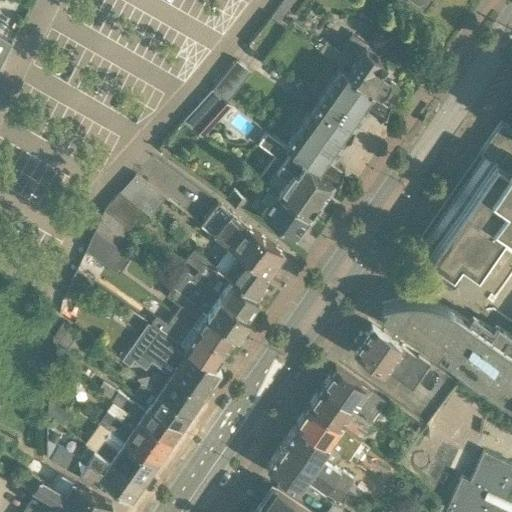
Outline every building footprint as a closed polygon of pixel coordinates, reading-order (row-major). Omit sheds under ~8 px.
[(280,21),(290,7),(282,1),(272,15),(280,21)] [(0,65),(12,43),(0,36),(0,65)] [(347,71),(388,100),(398,85),(381,72),(386,64),(378,58),(380,57),(365,46),(347,71)] [(228,101),(250,71),(236,60),(212,89),(228,101)] [(341,66),(295,130),(286,143),(322,169),(367,106),(379,115),(389,101),(388,100),(347,71),(341,66)] [(182,122),(197,135),(198,134),(202,137),(232,104),(228,101),(212,89),(182,122)] [(500,160),(511,139),(511,127),(500,121),(483,151),(500,160)] [(322,169),(286,143),(283,141),(274,154),(282,160),(266,182),(276,190),(309,214),(311,212),(312,213),(316,212),(321,205),(320,200),(319,199),(332,180),(320,171),(322,169)] [(511,167),(511,169),(493,158),(431,259),(453,272),(460,261),(480,274),(502,237),(511,243),(511,167)] [(150,215),(166,197),(135,174),(119,191),(144,210),(150,215)] [(227,199),(232,203),(241,209),(248,199),(234,189),(227,199)] [(309,214),(276,190),(267,202),(258,196),(252,205),(294,236),(301,226),(306,225),(308,222),(308,216),(309,214)] [(119,191),(103,209),(129,228),(144,210),(119,191)] [(283,252),(217,202),(200,224),(238,253),(267,274),(283,252)] [(103,210),(94,230),(118,247),(121,249),(134,232),(129,228),(103,209),(103,210)] [(121,249),(118,247),(94,230),(85,250),(105,264),(115,271),(118,273),(130,256),(121,249)] [(198,269),(193,276),(247,316),(258,299),(257,297),(256,298),(228,275),(206,258),(193,249),(185,259),(198,269)] [(235,265),(228,275),(256,298),(257,297),(265,286),(262,284),(268,276),(266,274),(267,274),(238,253),(232,263),(235,265)] [(247,316),(193,276),(183,268),(171,285),(193,302),(236,332),(247,316)] [(93,282),(76,270),(70,284),(84,294),(93,282)] [(174,313),(182,319),(225,349),(236,332),(193,302),(171,285),(165,294),(180,305),(174,313)] [(511,336),(501,328),(492,330),(478,319),(469,321),(460,315),(455,312),(450,309),(444,306),(439,304),(433,302),(430,301),(424,300),(418,299),(415,299),(408,299),(405,299),(399,299),(393,300),(390,301),(384,303),(381,304),(381,305),(384,304),(385,307),(380,313),(388,319),(388,320),(387,322),(387,323),(387,324),(388,326),(388,327),(389,328),(390,329),(391,329),(393,330),(394,330),(396,330),(398,329),(399,328),(400,327),(511,404),(511,336)] [(182,319),(174,313),(162,331),(220,372),(221,371),(214,366),(225,349),(182,319)] [(53,336),(54,337),(81,357),(91,342),(63,321),(53,336)] [(149,322),(143,330),(155,339),(145,355),(171,374),(171,373),(203,396),(220,372),(162,331),(149,322)] [(412,388),(430,362),(418,354),(417,356),(372,324),(366,332),(360,332),(354,341),(356,346),(355,348),(412,388)] [(322,384),(372,418),(385,400),(335,365),(322,384)] [(155,374),(139,376),(190,414),(203,396),(171,373),(171,374),(166,381),(155,374)] [(190,414),(139,376),(138,376),(137,378),(141,381),(132,393),(147,404),(181,427),(190,414)] [(147,404),(144,408),(104,381),(98,390),(127,410),(172,440),(181,427),(147,404)] [(322,384),(309,403),(339,424),(344,416),(366,431),(374,420),(372,418),(322,384)] [(47,416),(57,422),(65,410),(48,398),(47,416)] [(339,424),(309,403),(296,422),(329,445),(347,457),(360,438),(339,424)] [(96,406),(91,413),(99,419),(104,412),(96,406)] [(99,421),(106,426),(111,429),(157,461),(172,440),(127,410),(120,420),(106,410),(99,421)] [(329,445),(296,422),(281,444),(332,479),(334,477),(346,486),(353,477),(322,455),(329,445)] [(157,461),(111,429),(96,449),(142,482),(157,461)] [(407,441),(412,433),(406,430),(401,437),(407,441)] [(0,443),(12,450),(17,440),(0,431),(0,443)] [(61,436),(52,432),(48,439),(57,444),(61,436)] [(80,457),(58,445),(50,459),(96,484),(100,478),(130,500),(142,482),(96,449),(95,450),(87,444),(80,457)] [(332,479),(281,444),(266,465),(299,488),(306,477),(338,499),(346,486),(334,477),(332,479)] [(511,511),(511,463),(483,450),(469,480),(461,476),(445,509),(452,511),(511,511)] [(22,485),(69,511),(106,511),(112,504),(59,474),(51,488),(28,475),(22,485)] [(34,494),(20,511),(69,511),(22,485),(21,487),(34,494)] [(313,511),(282,490),(276,487),(259,511),(313,511)] [(427,505),(433,497),(424,490),(418,498),(427,505)]
